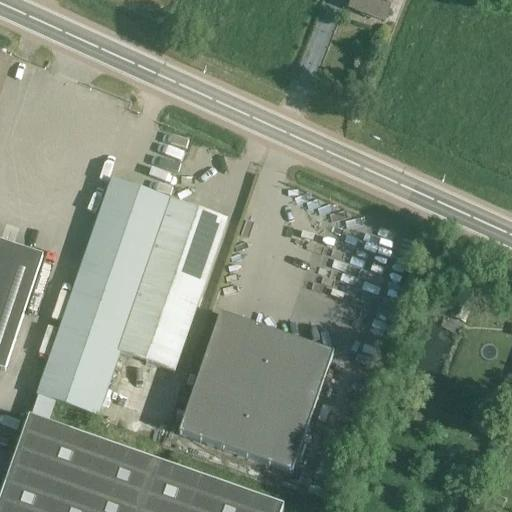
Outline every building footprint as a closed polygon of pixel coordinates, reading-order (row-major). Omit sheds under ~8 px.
[(392,0),(354,0),(351,10),(383,23),(392,0)] [(38,399),(51,404),(95,419),(117,356),(170,203),(112,183),(37,399),(38,399)] [(170,203),(117,356),(173,376),(227,223),(170,203)] [(0,368),(6,371),(45,256),(0,240),(0,368)] [(456,300),(448,317),(466,325),(474,308),(456,300)] [(219,317),(177,438),(291,477),(333,357),(219,317)] [(51,404),(38,399),(30,422),(43,426),(51,404)] [(0,511),(279,511),(281,509),(43,426),(30,422),(28,421),(0,502),(0,511)]
